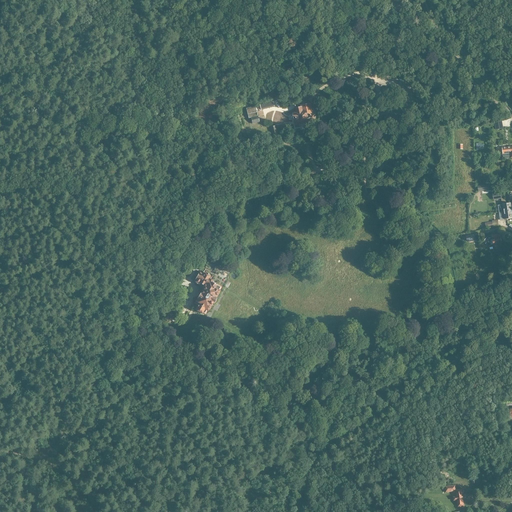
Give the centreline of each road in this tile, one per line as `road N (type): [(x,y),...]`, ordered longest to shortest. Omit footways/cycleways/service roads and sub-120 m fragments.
road 1 (track): [(362,135),(367,196),(411,215),(430,245),(431,315),(393,356),(316,404),(287,435),(269,465),(272,511)]
road 2 (tertiary): [(299,511),(303,481),(323,451),(511,321)]
road 3 (track): [(193,149),(121,131),(43,149),(0,149)]
road 4 (track): [(168,0),(193,149)]
road 5 (unknown): [(511,117),(485,97),(420,0)]
road 6 (track): [(176,52),(303,16),(313,4)]
road 7 (track): [(193,149),(271,140),(309,152),(314,172)]
road 8 (tertiary): [(511,106),(430,0)]
